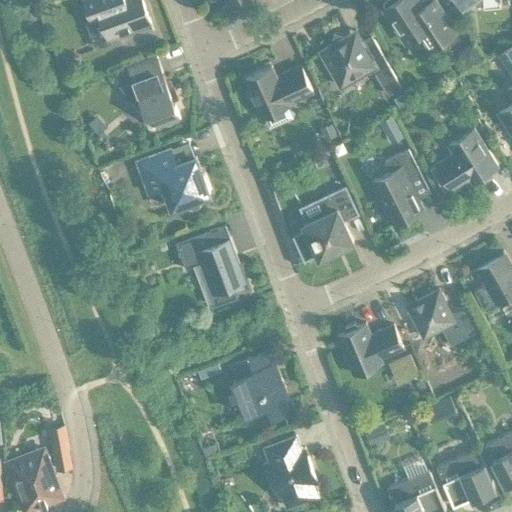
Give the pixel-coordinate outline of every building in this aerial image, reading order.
[(83,0),(91,22),(100,19),(107,38),(149,22),(141,0),(83,0)] [(417,34),(427,50),(455,32),(433,0),(430,0),(424,5),(419,4),(416,0),(384,0),(384,3),(386,6),(383,8),(405,42),(417,34)] [(401,87),(388,64),(373,38),(363,44),(360,39),(347,36),(345,36),(333,33),(330,45),(320,51),(340,86),(372,68),(387,95),(401,87)] [(511,79),(511,45),(511,44),(494,55),(511,80),(511,79)] [(168,88),(156,56),(128,67),(133,80),(118,85),(144,116),(146,115),(149,125),(177,114),(172,100),(178,98),(173,85),(168,88)] [(263,116),(268,128),(292,117),(287,105),(288,104),(287,102),(312,91),(300,65),(281,74),(283,76),(276,79),(270,66),(244,78),(262,116),(263,116)] [(511,85),(506,89),(511,97),(511,102),(498,112),(511,134),(511,85)] [(395,100),(400,108),(411,102),(406,94),(395,100)] [(436,163),(436,164),(430,168),(445,192),(451,188),(452,189),(475,174),(478,178),(497,166),(473,128),(448,144),(453,153),(436,163)] [(200,196),(209,193),(190,141),(137,160),(149,192),(164,186),(172,207),(183,203),(186,207),(190,209),(195,208),(199,205),(201,201),(200,196)] [(419,171),(408,148),(384,160),(389,171),(371,180),(393,223),(423,208),(407,177),(419,171)] [(285,203),(305,195),(292,166),(278,172),(284,187),(278,189),(285,203)] [(318,198),(325,214),(303,223),(305,230),(293,236),(304,260),(317,254),(319,258),(353,241),(343,220),(357,213),(344,186),(318,198)] [(175,241),(184,267),(186,267),(185,264),(199,259),(204,272),(206,271),(218,303),(212,305),(213,306),(236,297),(232,285),(244,280),(249,292),(250,292),(239,262),(237,263),(228,238),(214,243),(208,228),(175,241)] [(511,268),(503,253),(477,268),(496,303),(511,293),(511,268)] [(451,312),(438,288),(406,305),(423,337),(441,328),(450,345),(478,330),(465,305),(451,312)] [(402,347),(393,324),(369,334),(365,323),(358,326),(353,323),(344,326),(344,331),(337,335),(353,374),(381,362),(379,357),(402,347)] [(264,351),(231,363),(236,376),(233,378),(246,414),(249,413),(254,426),(288,413),(279,391),(282,389),(273,364),(274,364),(273,362),(269,364),(264,351)] [(356,426),(360,435),(375,428),(371,419),(356,426)] [(71,467),(63,422),(48,425),(55,469),(71,467)] [(511,429),(484,445),(505,485),(511,480),(511,429)] [(300,449),(295,435),(263,447),(268,459),(264,460),(277,496),(281,494),(286,507),(317,495),(313,482),(316,481),(304,447),(300,449)] [(60,497),(42,448),(4,462),(23,511),(60,497)] [(495,489),(477,448),(435,466),(452,505),(481,493),(482,495),(495,489)] [(436,511),(445,508),(428,469),(386,487),(397,511),(436,511)]
